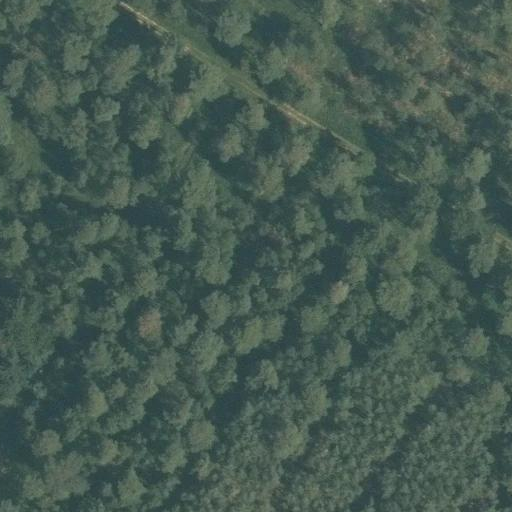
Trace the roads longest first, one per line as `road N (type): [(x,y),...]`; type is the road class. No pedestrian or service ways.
road 1 (track): [(0,510),(304,0)]
road 2 (track): [(511,247),(101,0)]
